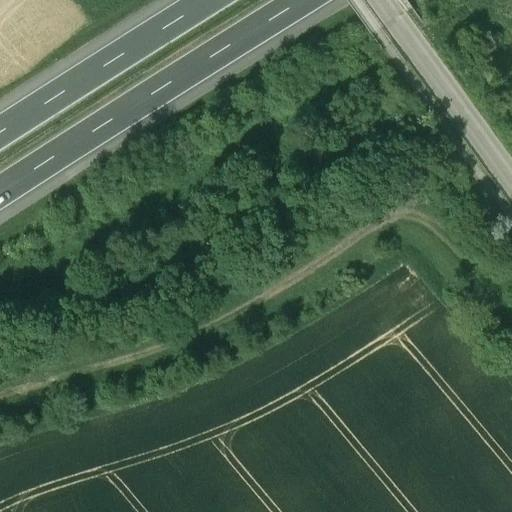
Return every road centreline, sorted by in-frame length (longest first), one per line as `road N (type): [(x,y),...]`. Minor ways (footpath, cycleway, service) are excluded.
road 1 (track): [(0,395),(205,331),(396,220),(432,227),(511,317)]
road 2 (motorway): [(0,206),(317,0)]
road 3 (motorway): [(207,0),(0,138)]
road 4 (unclassified): [(511,179),(382,0)]
